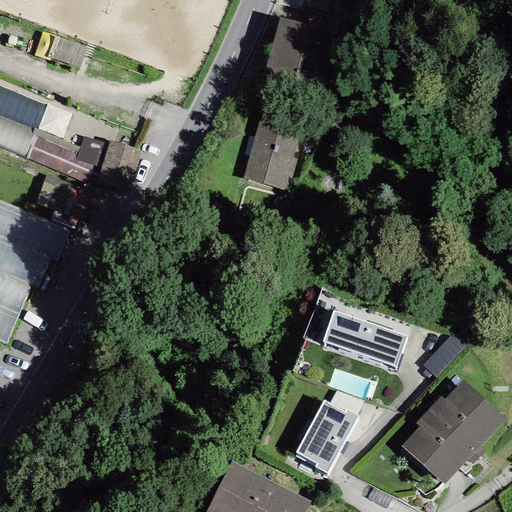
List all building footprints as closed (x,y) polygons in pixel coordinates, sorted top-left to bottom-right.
[(338,44),(279,28),(261,93),(321,109),(338,44)] [(44,108),(0,89),(0,119),(34,133),(44,108)] [(302,119),(264,108),(242,184),(288,197),(297,163),(293,162),(301,135),(298,134),(302,119)] [(34,135),(0,121),(0,150),(24,160),(34,135)] [(37,140),(27,164),(92,189),(101,165),(37,140)] [(141,158),(109,148),(98,187),(129,196),(141,158)] [(0,363),(69,242),(0,211),(0,363)] [(406,341),(332,317),(322,350),(396,374),(406,341)] [(506,430),(463,387),(399,451),(442,494),(506,430)] [(357,427),(321,408),(292,463),(328,482),(357,427)] [(309,511),(310,511),(227,469),(205,511),(309,511)]
